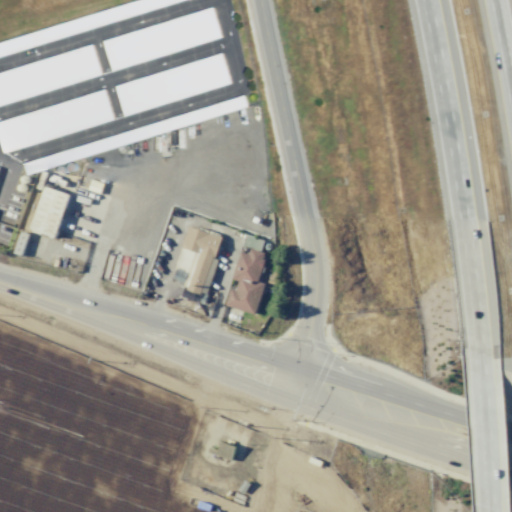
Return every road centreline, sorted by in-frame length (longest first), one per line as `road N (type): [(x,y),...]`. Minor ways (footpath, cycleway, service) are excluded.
road 1 (residential): [(259,0),(313,260),(293,387)]
road 2 (motorway): [(430,0),(470,221),(482,358)]
road 3 (secondary): [(293,387),(0,286)]
road 4 (secondary): [(511,463),(293,387)]
road 5 (track): [(199,411),(0,326)]
road 6 (motorway): [(482,358),(490,511)]
